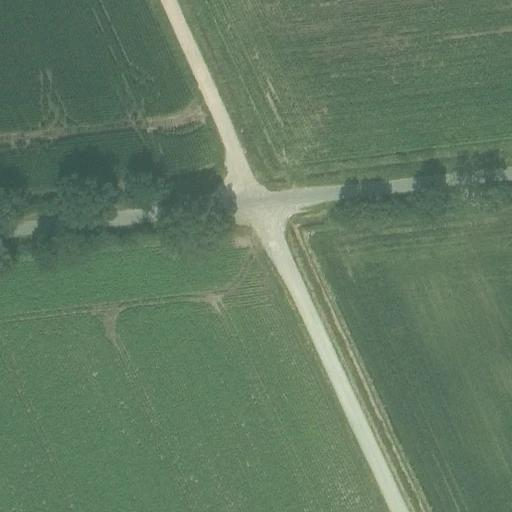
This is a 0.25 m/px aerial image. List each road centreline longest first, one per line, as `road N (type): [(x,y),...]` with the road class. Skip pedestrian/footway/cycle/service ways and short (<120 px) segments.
road 1 (track): [(169,0),(394,511)]
road 2 (unclassified): [(511,172),(0,233)]
